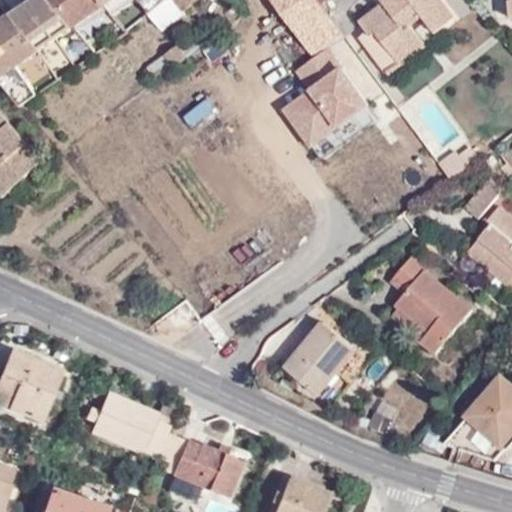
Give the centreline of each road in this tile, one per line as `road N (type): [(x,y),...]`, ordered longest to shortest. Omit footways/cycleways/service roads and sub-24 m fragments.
road 1 (residential): [(199,378),(407,231)]
road 2 (residential): [(199,378),(410,473)]
road 3 (residential): [(0,287),(199,378)]
